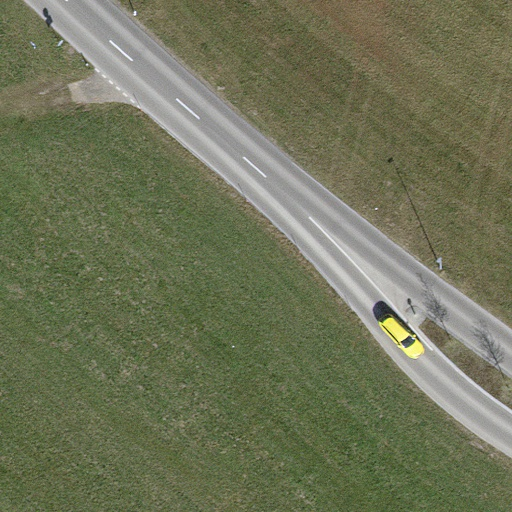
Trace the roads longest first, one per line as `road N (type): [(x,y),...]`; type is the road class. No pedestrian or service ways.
road 1 (tertiary): [(66,0),(329,225)]
road 2 (tertiary): [(329,225),(415,353),(468,404),(511,432)]
road 3 (tertiary): [(511,360),(329,225)]
